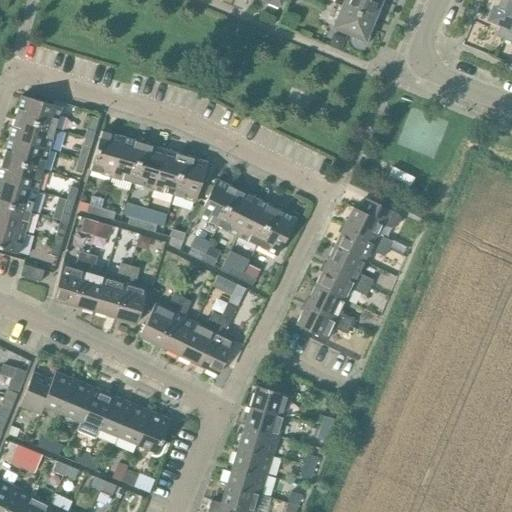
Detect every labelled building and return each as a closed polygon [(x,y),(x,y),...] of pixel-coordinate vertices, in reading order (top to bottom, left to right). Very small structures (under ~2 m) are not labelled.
[(265,0),(266,0),(265,4),(277,9),(280,0),(265,0)] [(384,1),(380,0),(330,0),(330,2),(339,6),(372,20),(376,12),(379,13),(384,1)] [(511,0),(501,0),(499,8),(496,7),(491,20),(506,26),(501,38),(511,42),(511,0)] [(369,27),(372,20),(339,6),(330,27),(352,36),(351,41),(352,44),(355,47),(358,48),(361,48),(364,47),(366,43),(372,28),(369,27)] [(332,34),(328,45),(339,49),(343,38),(332,34)] [(15,119),(54,130),(60,109),(21,97),(15,119)] [(94,132),(98,119),(90,117),(86,130),(94,132)] [(48,150),(54,130),(15,119),(9,139),(48,150)] [(110,179),(122,138),(100,131),(88,172),(110,179)] [(131,185),(143,144),(122,138),(110,179),(131,185)] [(42,171),(48,150),(9,139),(3,160),(42,171)] [(152,191),(163,150),(143,144),(131,185),(152,191)] [(81,160),(85,161),(89,148),(82,145),(77,159),(81,160)] [(173,197),(185,156),(163,150),(152,191),(173,197)] [(185,156),(173,197),(193,204),(205,162),(185,156)] [(81,174),(85,161),(81,160),(77,159),(73,172),(81,174)] [(0,181),(35,192),(42,171),(3,160),(0,168),(0,181)] [(392,166),(388,173),(410,185),(414,177),(392,166)] [(0,203),(29,212),(35,192),(0,181),(0,203)] [(217,228),(235,191),(216,181),(197,218),(217,228)] [(65,200),(73,202),(77,189),(69,186),(65,200)] [(236,237),(255,201),(235,191),(217,228),(236,237)] [(91,197),(89,205),(100,208),(102,201),(91,197)] [(61,244),(73,202),(65,200),(53,242),(61,244)] [(341,228),(387,250),(387,249),(394,253),(398,245),(391,242),(379,235),(383,226),(388,228),(392,228),(395,225),(397,222),(397,217),(395,214),(363,200),(358,212),(350,208),(341,228)] [(255,247),(274,210),(255,201),(236,237),(255,247)] [(0,226),(23,233),(29,212),(0,203),(0,226)] [(99,216),(101,208),(100,208),(89,205),(87,204),(85,212),(99,216)] [(101,208),(99,216),(112,220),(114,212),(101,208)] [(274,210),(255,247),(276,257),(294,220),(274,210)] [(141,229),(143,221),(129,217),(126,225),(141,229)] [(84,219),(79,233),(92,237),(96,222),(84,219)] [(143,221),(141,229),(154,232),(156,225),(143,221)] [(96,222),(92,237),(94,237),(105,241),(110,226),(98,223),(97,222),(96,222)] [(0,249),(17,254),(23,233),(0,226),(0,249)] [(383,257),(387,250),(341,228),(332,247),(365,263),(371,251),(383,257)] [(182,241),(184,233),(171,229),(168,237),(182,241)] [(139,236),(135,247),(147,250),(150,239),(139,236)] [(57,257),(61,244),(53,242),(49,255),(57,257)] [(208,246),(204,254),(216,259),(219,252),(208,246)] [(190,247),(187,255),(200,261),(204,254),(190,247)] [(360,274),(365,263),(332,247),(322,267),(368,289),(372,280),(360,274)] [(73,306),(88,255),(78,252),(74,267),(62,264),(51,300),(73,306)] [(204,254),(200,261),(212,267),(216,259),(204,254)] [(94,312),(104,277),(92,273),(97,257),(88,255),(73,306),(94,312)] [(235,261),(232,267),(242,272),(244,266),(235,261)] [(40,282),(43,270),(22,265),(19,276),(40,282)] [(115,318),(130,268),(120,265),(115,280),(104,277),(94,312),(115,318)] [(229,266),(226,274),(239,280),(242,272),(232,267),(229,266)] [(247,266),(244,273),(255,278),(258,271),(247,266)] [(365,296),(368,289),(322,267),(313,285),(346,302),(352,290),(365,296)] [(130,268),(115,318),(135,324),(146,289),(133,285),(138,270),(130,268)] [(242,272),(239,280),(251,286),(255,278),(244,273),(242,272)] [(226,281),(221,291),(231,296),(236,286),(226,281)] [(341,313),(346,302),(313,285),(304,305),(349,327),(353,319),(341,313)] [(155,301),(138,336),(158,346),(182,298),(173,293),(166,307),(155,301)] [(182,298),(158,346),(178,355),(195,321),(183,315),(190,302),(182,298)] [(221,316),(197,364),(217,374),(233,339),(222,334),(229,320),(236,307),(228,303),(221,316)] [(345,334),(349,327),(304,305),(295,324),(327,341),(333,329),(345,334)] [(195,321),(178,355),(197,364),(221,316),(212,312),(205,325),(195,321)] [(15,368),(10,379),(20,384),(25,372),(15,368)] [(59,414),(73,380),(54,372),(50,380),(40,406),(42,407),(59,414)] [(40,406),(50,380),(32,373),(18,407),(39,415),(42,407),(40,406)] [(10,379),(6,390),(16,394),(20,384),(10,379)] [(78,422),(92,388),(73,380),(59,414),(78,422)] [(250,407),(284,417),(290,397),(256,387),(250,407)] [(78,422),(97,429),(111,396),(92,388),(78,422)] [(116,438),(130,404),(111,396),(97,429),(116,438)] [(135,445),(149,411),(130,404),(116,438),(135,445)] [(0,405),(0,419),(5,422),(10,410),(0,405)] [(278,437),(284,417),(250,407),(244,427),(278,437)] [(149,411),(135,445),(155,454),(169,420),(149,411)] [(319,428),(329,431),(333,419),(323,416),(319,428)] [(10,426),(7,434),(16,438),(19,430),(11,427),(10,426)] [(271,458),(278,437),(244,427),(237,447),(271,458)] [(326,442),(329,431),(319,428),(316,438),(326,442)] [(47,453),(51,444),(40,439),(36,449),(47,453)] [(51,444),(47,453),(58,458),(62,448),(51,444)] [(18,445),(13,456),(23,460),(28,450),(18,445)] [(266,477),(271,458),(237,447),(231,467),(266,477)] [(28,450),(23,460),(35,465),(40,455),(40,454),(28,450)] [(81,467),(85,456),(77,453),(73,464),(81,467)] [(302,465),(313,469),(316,457),(306,454),(302,465)] [(85,456),(81,467),(94,472),(98,462),(85,456)] [(63,479),(68,467),(57,463),(52,474),(63,479)] [(310,480),(313,469),(302,465),(299,477),(310,480)] [(68,467),(63,479),(75,484),(80,472),(68,467)] [(260,496),(266,477),(231,467),(226,485),(239,489),(260,496)] [(124,484),(128,474),(117,470),(113,479),(124,484)] [(128,474),(124,484),(135,489),(139,479),(128,474)] [(0,508),(11,485),(0,479),(0,508)] [(100,494),(104,483),(93,479),(89,489),(100,494)] [(104,483),(100,494),(111,498),(115,488),(104,483)] [(0,511),(20,511),(30,494),(11,485),(0,508),(0,511)] [(254,511),(260,496),(239,489),(226,485),(220,504),(220,505),(239,511),(243,511),(254,511)] [(286,503),(297,507),(300,495),(290,492),(286,503)] [(43,511),(48,503),(30,494),(20,511),(43,511)] [(220,505),(220,504),(211,501),(208,511),(243,511),(239,511),(220,505)] [(65,511),(66,511),(48,503),(43,511),(65,511)] [(294,511),(297,507),(286,503),(283,511),(294,511)]
